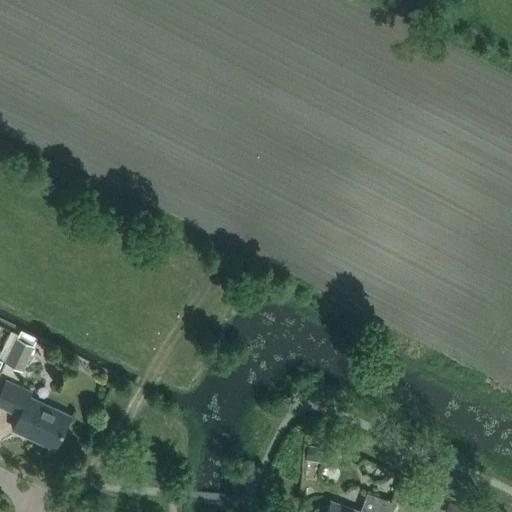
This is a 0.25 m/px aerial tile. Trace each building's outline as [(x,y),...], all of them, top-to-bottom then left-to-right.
[(5,362),(22,371),(34,345),(16,337),(5,362)] [(6,380),(0,391),(0,405),(19,414),(13,428),(54,448),(70,415),(29,396),(31,392),(6,380)] [(330,463),(332,447),(307,444),(305,460),(330,463)] [(387,511),(392,500),(367,491),(360,510),(331,499),(327,508),(320,505),(315,507),(313,511),(387,511)] [(460,511),(463,505),(449,500),(444,511),(460,511)]
